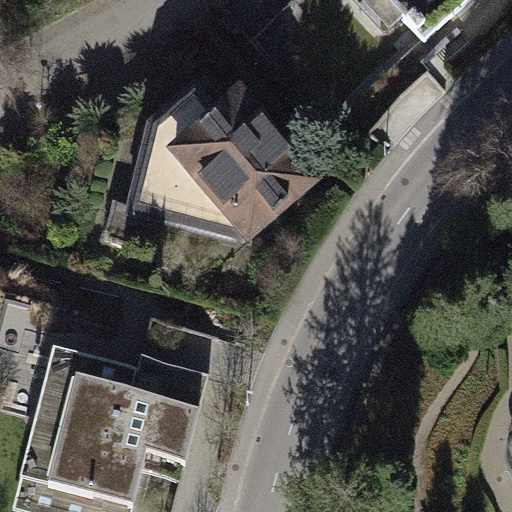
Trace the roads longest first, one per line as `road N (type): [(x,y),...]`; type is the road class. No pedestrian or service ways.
road 1 (residential): [(511,103),(411,204),(356,287),(312,375),(268,511)]
road 2 (residential): [(0,100),(144,34),(191,0)]
